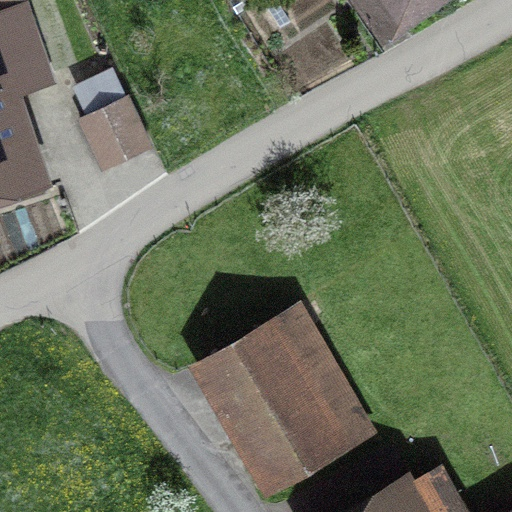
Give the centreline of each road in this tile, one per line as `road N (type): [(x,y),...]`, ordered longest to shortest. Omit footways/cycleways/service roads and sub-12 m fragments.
road 1 (unclassified): [(64,271),(177,190),(507,0)]
road 2 (unclassified): [(64,271),(234,511)]
